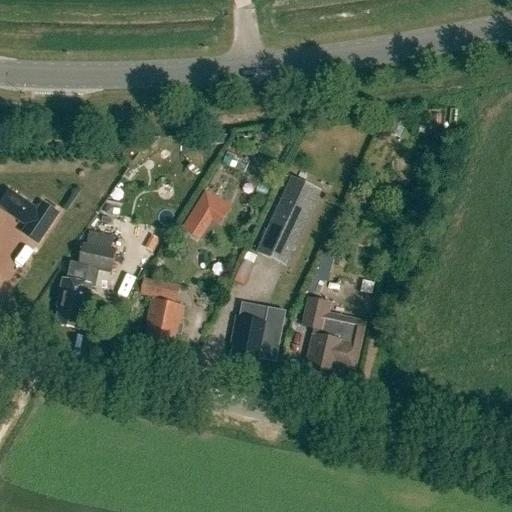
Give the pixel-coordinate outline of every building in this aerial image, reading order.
[(288,267),(304,231),(320,193),(293,181),(258,254),(288,267)] [(206,194),(182,232),(199,242),(212,222),(220,227),(231,210),(206,194)] [(59,215),(42,204),(38,210),(25,201),(14,218),(27,227),(22,234),(39,245),(59,215)] [(172,227),(177,216),(163,209),(158,221),(172,227)] [(151,263),(162,253),(153,242),(141,253),(151,263)] [(62,278),(55,310),(59,311),(56,326),(79,331),(82,315),(85,315),(91,288),(95,289),(99,273),(110,275),(114,252),(83,247),(80,266),(72,264),(69,280),(62,278)] [(152,300),(146,327),(149,327),(146,345),(171,350),(175,333),(179,334),(184,307),(175,305),(178,289),(145,282),(141,298),(152,300)] [(309,362),(306,377),(332,383),(335,367),(354,372),(365,323),(329,315),(331,307),(310,302),(304,327),(316,330),(314,336),(312,335),(306,361),(309,362)] [(235,346),(232,362),(257,367),(258,361),(275,365),(286,314),(269,310),(266,326),(237,320),(232,346),(235,346)]
